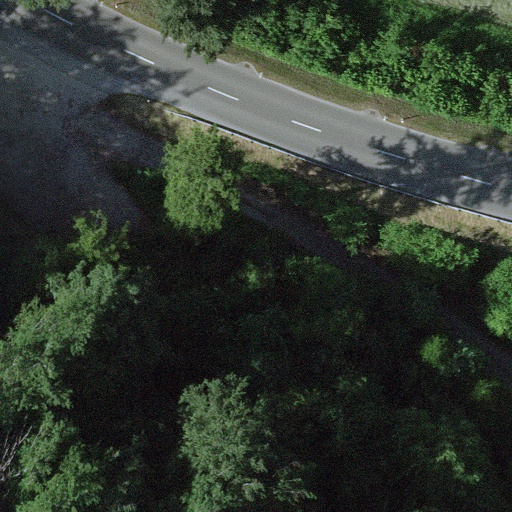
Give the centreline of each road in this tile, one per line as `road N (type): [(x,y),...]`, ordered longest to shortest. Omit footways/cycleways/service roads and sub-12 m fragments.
road 1 (track): [(55,105),(420,315),(511,412)]
road 2 (tertiary): [(511,200),(159,68),(19,0)]
road 3 (track): [(159,68),(55,105),(0,74)]
